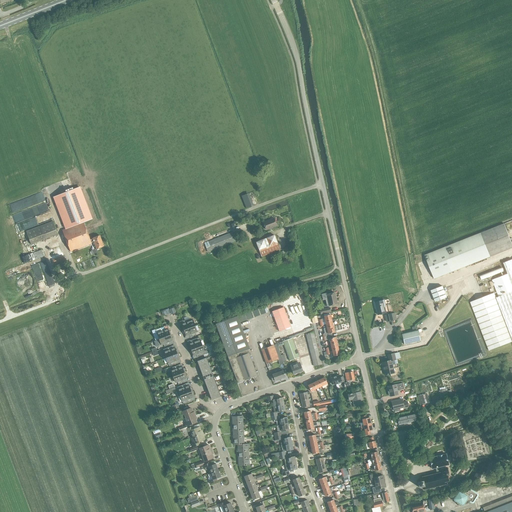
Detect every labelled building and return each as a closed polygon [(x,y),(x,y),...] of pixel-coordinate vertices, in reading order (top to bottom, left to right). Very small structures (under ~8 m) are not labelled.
[(55,196),(53,197),(54,200),(65,229),(83,222),(83,223),(89,220),(92,219),(80,187),(57,195),(55,196)] [(246,208),(251,206),(247,194),(242,196),(246,208)] [(267,229),(277,225),(274,218),(264,222),(267,229)] [(31,244),(58,234),(52,221),(26,231),(31,244)] [(70,252),(92,244),(83,222),(62,230),(70,252)] [(434,279),(511,248),(511,242),(504,223),(425,255),(434,279)] [(208,252),(236,241),(233,232),(204,243),(208,252)] [(261,256),(280,249),(275,234),(256,241),(261,256)] [(92,239),(90,240),(91,242),(93,241),(96,249),(104,246),(100,236),(92,238),(92,239)] [(27,254),(38,250),(36,244),(31,245),(25,248),(26,252),(27,254)] [(41,250),(29,255),(30,258),(34,257),(35,260),(44,256),(41,250)] [(505,274),(492,280),(499,296),(496,297),(511,339),(511,259),(503,263),(507,273),(505,274)] [(46,260),(32,265),(34,270),(38,269),(39,271),(38,272),(39,274),(44,273),(48,286),(54,284),(46,260)] [(481,280),(504,271),(503,267),(479,276),(481,280)] [(447,297),(443,286),(431,290),(435,302),(447,297)] [(335,292),(326,294),(329,306),(338,304),(335,292)] [(511,341),(511,339),(496,297),(494,293),(470,302),(489,351),(511,341)] [(378,315),(386,313),(385,307),(386,307),(385,300),(375,302),(378,315)] [(272,311),(279,331),(290,327),(284,307),(272,311)] [(386,322),(397,319),(395,313),(385,315),(386,322)] [(332,320),(330,314),(323,316),(324,319),(322,320),(322,319),(319,320),(320,323),(332,320)] [(237,383),(238,383),(257,375),(249,354),(251,353),(237,316),(216,324),(237,383)] [(182,331),(195,326),(193,320),(191,321),(190,318),(183,321),(185,323),(182,324),(182,326),(181,326),(182,331)] [(189,335),(190,337),(196,335),(195,332),(197,332),(195,326),(182,331),(184,335),(185,334),(186,336),(189,335)] [(324,329),(325,333),(322,334),(323,337),(326,337),(332,335),(331,333),(334,332),(333,326),(326,328),(324,329)] [(156,330),(152,331),(155,340),(157,340),(159,339),(171,334),(170,330),(168,331),(168,329),(165,330),(164,327),(156,330)] [(404,344),(420,341),(418,330),(402,334),(404,344)] [(314,366),(322,364),(314,332),(306,334),(314,366)] [(159,339),(157,340),(159,345),(163,344),(164,347),(170,344),(169,342),(172,340),(171,339),(173,338),(171,334),(159,339)] [(326,337),(323,337),(324,341),(326,340),(329,339),(329,342),(328,342),(328,345),(330,345),(337,343),(336,337),(332,337),(332,335),(326,337)] [(190,350),(202,346),(199,337),(191,340),(192,343),(189,344),(190,346),(188,346),(190,350)] [(289,361),(299,357),(292,338),(282,341),(289,361)] [(261,349),(266,363),(278,359),(273,345),(261,349)] [(166,358),(178,353),(177,349),(175,350),(175,348),(172,349),(171,346),(163,349),(166,358)] [(196,354),(197,357),(207,353),(206,350),(204,351),(202,346),(190,350),(191,354),(193,354),(193,355),(196,354)] [(176,360),(179,359),(178,358),(180,357),(178,353),(166,358),(169,366),(177,363),(176,360)] [(389,361),(382,363),(385,375),(394,373),(392,365),(398,363),(397,359),(395,359),(394,353),(388,355),(389,361)] [(199,366),(208,363),(206,358),(198,361),(199,366)] [(201,371),(210,368),(208,363),(199,366),(201,371)] [(300,365),(299,363),(296,364),(297,366),(291,368),(292,371),(292,372),(292,374),(293,373),(293,374),(303,371),(301,365),(300,365)] [(182,368),(182,367),(179,368),(178,365),(172,367),(173,370),(171,371),(173,377),(185,372),(184,368),(182,368)] [(203,376),(212,373),(210,368),(201,371),(203,376)] [(275,381),(285,377),(283,370),(270,375),(272,381),(274,380),(275,381)] [(183,379),(186,378),(185,377),(187,376),(185,372),(173,377),(175,382),(177,381),(178,384),(184,382),(183,379)] [(347,382),(344,383),(345,388),(351,388),(350,381),(350,380),(351,380),(355,379),(353,372),(345,373),(347,382)] [(205,381),(213,377),(212,373),(203,376),(205,381)] [(339,375),(330,378),(332,385),(338,383),(338,385),(342,384),(344,383),(343,381),(341,382),(339,375)] [(207,385),(215,382),(213,377),(205,381),(207,385)] [(324,377),(319,380),(322,386),(327,383),(324,377)] [(316,389),(322,386),(319,380),(313,382),(316,389)] [(208,390),(217,387),(215,382),(207,385),(208,390)] [(311,392),(316,389),(313,382),(308,385),(311,392)] [(390,396),(399,394),(398,390),(404,389),(403,383),(388,386),(390,396)] [(189,387),(189,386),(186,387),(185,384),(177,387),(178,390),(176,391),(178,397),(180,396),(180,395),(192,391),(191,387),(189,387)] [(210,395),(219,392),(217,387),(208,390),(210,395)] [(444,389),(439,390),(441,399),(452,396),(451,390),(444,391),(444,389)] [(190,398),(193,397),(192,395),(194,395),(192,391),(180,395),(180,396),(183,404),(191,401),(190,398)] [(219,392),(210,395),(212,400),(221,397),(219,392)] [(301,401),(308,399),(307,392),(300,393),(301,401)] [(350,408),(360,406),(363,405),(361,392),(347,394),(350,408)] [(427,394),(419,396),(422,405),(429,403),(427,394)] [(273,406),(284,404),(282,397),(274,399),(273,396),(267,397),(267,401),(271,400),(273,406)] [(308,399),(301,401),(303,407),(310,406),(308,399)] [(403,402),(402,399),(391,402),(393,411),(404,408),(404,409),(409,408),(407,401),(403,402)] [(270,413),(270,417),(278,415),(277,412),(285,410),(284,404),(273,406),(274,413),(270,413)] [(185,419),(195,415),(194,411),(192,412),(191,408),(181,412),(183,415),(184,415),(185,419)] [(399,425),(417,421),(415,413),(397,418),(399,425)] [(195,415),(185,419),(186,422),(185,422),(186,426),(196,423),(195,419),(196,419),(195,415)] [(278,415),(270,417),(271,420),(273,420),(274,420),(274,422),(277,421),(278,425),(288,424),(286,417),(278,419),(278,415)] [(361,426),(371,424),(369,417),(366,418),(366,415),(361,416),(362,422),(360,423),(361,426)] [(317,416),(305,418),(306,424),(313,423),(313,422),(312,420),(315,419),(315,420),(318,419),(317,416)] [(307,430),(314,429),(313,426),(317,425),(316,422),(313,422),(313,423),(306,424),(307,430)] [(274,436),(281,435),(280,432),(289,430),(288,424),(278,425),(278,426),(276,426),(277,432),(274,433),(274,436)] [(371,424),(361,426),(362,429),(364,429),(365,435),(370,434),(369,431),(372,430),(371,424)] [(186,429),(182,431),(183,433),(187,431),(187,432),(190,431),(192,437),(202,433),(199,427),(194,429),(193,426),(186,429)] [(193,447),(198,446),(200,445),(199,442),(204,440),(202,433),(192,437),(194,443),(192,444),(193,447)] [(244,444),(244,436),(233,437),(233,445),(238,444),(244,444)] [(283,442),(281,443),(281,445),(292,443),(290,437),(283,438),(283,442)] [(365,443),(366,446),(367,449),(369,449),(376,447),(375,441),(374,441),(373,437),(369,438),(370,442),(365,443)] [(292,443),(281,445),(283,452),(285,451),(293,450),(292,443)] [(201,455),(211,451),(210,449),(211,448),(209,445),(199,449),(201,455)] [(319,453),(318,450),(324,449),(323,446),(311,448),(312,454),(319,453)] [(211,451),(201,455),(204,461),(214,457),(212,454),(211,451)] [(372,460),(379,458),(377,451),(370,453),(372,460)] [(420,481),(418,482),(419,487),(424,486),(425,489),(439,486),(440,487),(445,486),(445,485),(445,484),(445,482),(449,482),(447,474),(448,474),(446,467),(445,467),(444,466),(448,465),(446,454),(428,458),(431,469),(438,467),(439,471),(436,472),(436,474),(422,477),(422,478),(421,478),(420,480),(420,481)] [(249,457),(238,458),(239,466),(249,465),(249,457)] [(317,466),(325,464),(323,457),(315,459),(317,466)] [(205,464),(203,465),(204,468),(205,470),(206,470),(208,469),(210,473),(218,470),(216,463),(211,465),(210,462),(205,464)] [(286,471),(289,471),(297,469),(296,463),(288,464),(285,465),(286,471)] [(325,464),(317,466),(319,473),(326,471),(325,464)] [(218,470),(210,473),(212,479),(208,481),(209,484),(217,481),(216,478),(221,476),(218,470)] [(252,473),(244,476),(246,482),(254,479),(256,479),(255,476),(253,477),(252,473)] [(374,483),(384,481),(383,475),(377,476),(377,473),(369,475),(371,481),(373,480),(374,483)] [(295,486),(301,484),(299,477),(292,480),(295,486)] [(248,488),(256,485),(254,479),(246,482),(248,488)] [(331,485),(334,484),(332,480),(329,482),(327,482),(321,485),(323,491),(329,488),(328,485),(330,485),(331,485)] [(384,481),(374,483),(375,488),(372,488),(374,493),(381,492),(380,488),(386,487),(384,481)] [(250,494),(258,491),(256,485),(248,488),(250,494)] [(458,492),(454,499),(454,500),(461,505),(463,505),(465,502),(469,501),(471,502),(472,501),(476,495),(476,494),(470,490),(468,490),(467,492),(464,492),(463,493),(460,491),(458,492)] [(258,491),(250,494),(253,500),(260,497),(258,491)] [(372,511),(380,511),(380,506),(383,506),(382,502),(384,501),(385,503),(389,502),(386,492),(382,493),(383,500),(381,500),(380,498),(377,499),(376,495),(373,496),(374,499),(373,500),(374,503),(373,503),(374,508),(372,509),(372,511)] [(189,498),(187,498),(189,503),(198,499),(196,495),(194,496),(193,493),(188,495),(189,498)] [(302,509),(310,506),(307,500),(300,502),(302,509)] [(329,508),(336,505),(339,504),(338,502),(337,502),(335,503),(334,500),(327,502),(329,508)] [(511,511),(511,501),(485,511),(511,511)] [(223,511),(224,511),(233,509),(230,502),(227,504),(226,503),(226,504),(225,502),(217,504),(218,508),(222,506),(223,511)]
